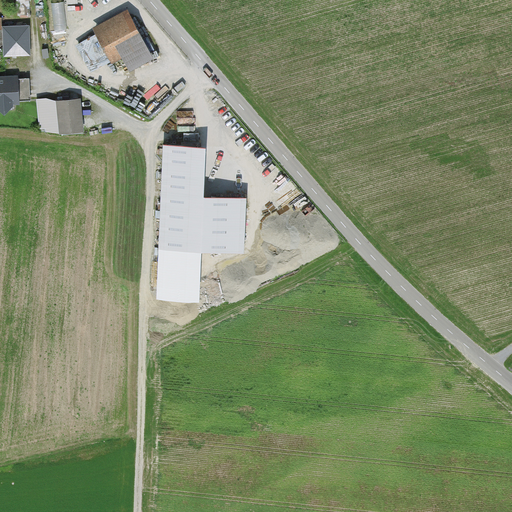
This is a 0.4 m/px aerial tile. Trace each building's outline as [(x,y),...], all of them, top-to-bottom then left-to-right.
[(59,0),(54,0),(56,28),(68,28),(66,0),(59,0)] [(151,56),(131,18),(78,45),(92,72),(124,56),(130,67),(151,56)] [(32,54),(31,24),(0,25),(0,19),(0,44),(5,45),(5,55),(32,54)] [(19,77),(0,77),(0,104),(20,103),(19,77)] [(83,128),(80,99),(58,101),(61,131),(83,128)] [(206,148),(164,146),(156,300),(199,302),(202,252),(246,254),(249,199),(203,197),(206,148)]
